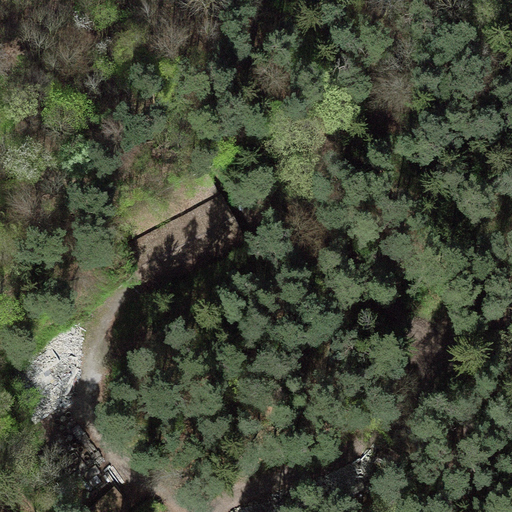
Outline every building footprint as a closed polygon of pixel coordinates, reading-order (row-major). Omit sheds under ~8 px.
[(393,103),(361,117),(369,135),(401,121),(393,103)] [(237,228),(219,196),(118,249),(136,281),(237,228)] [(399,339),(376,312),(361,325),(384,352),(399,339)] [(407,461),(383,448),(371,469),(381,474),(386,464),(401,472),(407,461)] [(114,491),(89,511),(120,511),(128,506),(114,491)]
